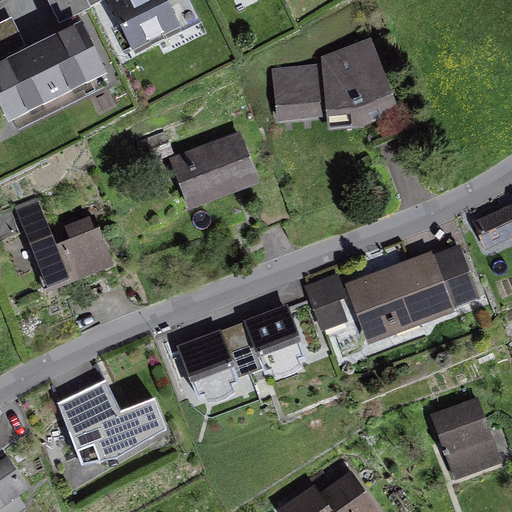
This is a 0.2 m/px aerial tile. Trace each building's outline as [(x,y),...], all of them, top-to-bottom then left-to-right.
[(47,0),(59,23),(106,0),(47,0)] [(190,0),(115,0),(109,3),(136,56),(202,23),(190,0)] [(12,18),(0,23),(0,58),(26,46),(12,18)] [(83,22),(0,61),(0,108),(7,124),(108,73),(83,22)] [(323,65),(272,70),(280,123),(327,119),(328,130),(371,126),(399,103),(372,39),(322,57),(323,65)] [(166,132),(136,143),(144,166),(174,155),(166,132)] [(240,133),(170,159),(188,210),(260,184),(240,133)] [(39,199),(14,207),(47,293),(114,266),(95,215),(51,232),(39,199)] [(511,201),(472,221),(486,251),(511,238),(511,201)] [(432,251),(345,285),(368,347),(455,313),(454,310),(481,299),(460,245),(434,255),(432,251)] [(338,274),(303,286),(321,332),(355,320),(338,274)] [(221,330),(177,347),(197,401),(203,399),(208,403),(215,403),(222,402),(229,398),(233,393),(232,389),(242,385),(239,378),(263,371),(265,377),(271,374),(274,380),(282,379),(289,378),(296,374),(302,369),(299,363),(308,360),(288,305),(243,322),(244,323),(222,332),(221,330)] [(107,381),(58,404),(81,466),(118,459),(167,430),(154,399),(121,412),(107,381)] [(477,399),(430,415),(455,481),(502,465),(477,399)] [(0,511),(20,511),(27,508),(19,497),(30,490),(8,457),(0,462),(0,511)] [(300,496),(278,511),(379,511),(352,472),(334,484),(322,470),(295,488),(300,496)]
